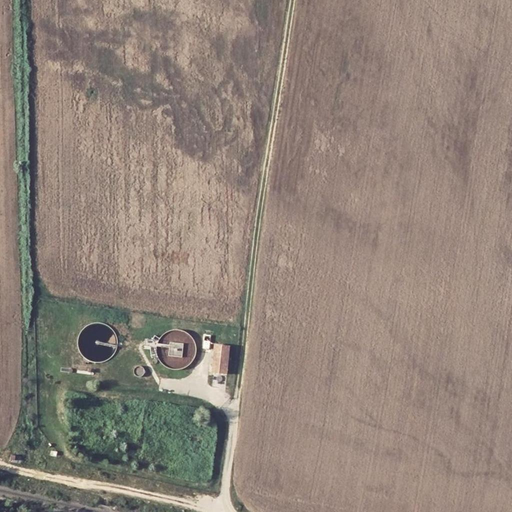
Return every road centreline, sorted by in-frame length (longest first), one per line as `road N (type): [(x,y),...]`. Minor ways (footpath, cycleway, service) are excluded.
road 1 (track): [(232,415),(292,0)]
road 2 (track): [(230,511),(0,463)]
